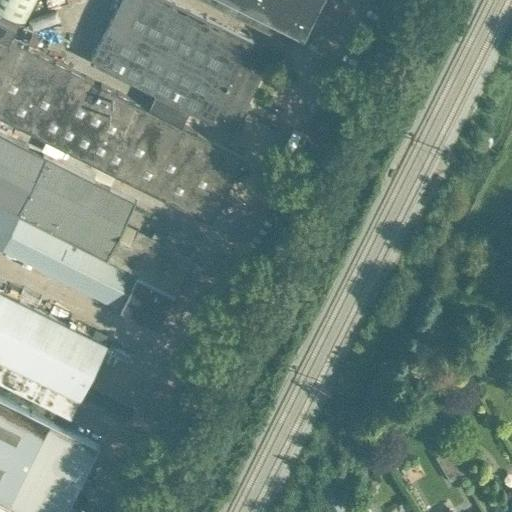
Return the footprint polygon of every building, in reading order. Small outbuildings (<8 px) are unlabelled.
[(0,0),(0,7),(27,21),(37,0),(0,0)] [(176,0),(119,0),(91,60),(156,92),(190,109),(234,131),(275,48),(176,0)] [(208,0),(243,17),(281,36),(299,45),(321,0),(208,0)] [(0,115),(211,220),(244,154),(183,123),(190,109),(156,92),(149,107),(9,37),(16,23),(0,14),(0,115)] [(247,113),(241,127),(250,132),(257,118),(247,113)] [(0,203),(176,291),(197,249),(196,249),(195,250),(194,249),(192,249),(190,254),(137,228),(130,243),(118,237),(125,222),(136,199),(0,131),(0,203)] [(0,203),(0,247),(159,326),(176,291),(0,203)] [(511,265),(511,250),(501,242),(493,252),(511,265)] [(0,381),(70,416),(106,342),(105,341),(105,342),(0,289),(0,381)] [(0,497),(29,511),(65,511),(87,468),(99,443),(0,394),(0,497)] [(459,442),(447,448),(462,474),(473,467),(459,442)] [(450,480),(462,474),(447,448),(435,455),(450,480)] [(0,511),(29,511),(0,497),(0,511)] [(351,504),(355,511),(370,511),(363,498),(351,504)]
